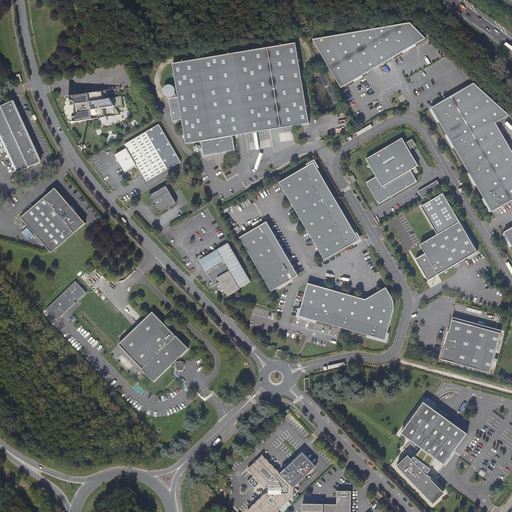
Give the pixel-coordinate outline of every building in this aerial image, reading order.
[(415,20),(313,40),(341,88),(426,39),(415,20)] [(182,120),(186,144),(201,142),(233,136),(309,124),(296,43),(173,64),(178,97),(182,120)] [(431,109),(492,212),(511,200),(511,150),(496,123),(510,115),(474,84),(431,109)] [(167,86),(165,87),(164,89),(163,91),(164,93),(165,95),(167,96),(169,97),(171,96),(173,95),(175,93),(175,91),(175,89),(173,87),(172,86),(169,85),(167,86)] [(73,122),(120,115),(105,90),(69,97),(78,103),(78,104),(77,104),(78,113),(80,113),(80,114),(73,122)] [(178,97),(169,99),(172,121),(182,120),(178,97)] [(13,101),(0,107),(0,132),(18,173),(41,163),(13,101)] [(146,182),(168,169),(181,162),(159,124),(146,132),(124,145),(127,149),(115,155),(117,159),(116,159),(116,160),(116,161),(117,162),(118,162),(119,162),(125,172),(136,165),(142,175),(146,182)] [(201,142),(204,156),(210,155),(210,154),(235,149),(233,136),(201,142)] [(406,144),(401,136),(365,157),(376,177),(366,183),(379,204),(417,182),(411,171),(419,166),(409,150),(406,144)] [(413,140),(406,144),(409,150),(416,146),(413,140)] [(325,261),(359,240),(314,162),(279,183),(325,261)] [(418,191),(422,198),(441,187),(437,180),(418,191)] [(159,213),(176,203),(166,187),(150,196),(153,202),(152,203),(151,205),(153,207),(155,208),(156,207),(159,213)] [(74,212),(71,207),(55,189),(21,218),(51,253),(85,224),(74,212)] [(415,257),(426,276),(435,270),(437,273),(476,250),(444,192),(422,205),(438,232),(419,242),(424,251),(415,257)] [(267,222),(240,238),(271,292),(299,276),(267,222)] [(239,288),(250,282),(228,243),(199,260),(212,283),(210,284),(216,290),(217,291),(218,291),(220,290),(222,295),(226,293),(228,296),(240,289),(239,288)] [(76,281),(47,309),(57,320),(76,303),(73,301),(76,298),(78,300),(86,292),(76,281)] [(299,316),(385,340),(394,308),(394,302),(393,299),(392,297),(386,288),(366,300),(308,284),(299,316)] [(176,336),(152,312),(118,344),(142,369),(141,369),(153,381),(153,382),(154,382),(154,381),(171,365),(170,364),(174,361),(176,360),(178,356),(179,357),(188,349),(188,348),(176,336)] [(440,359),(490,373),(501,333),(452,320),(449,332),(448,332),(440,359)] [(283,358),(284,354),(284,352),(278,350),(277,351),(276,356),(283,358)] [(184,370),(185,368),(185,366),(185,364),(184,363),(183,362),(181,362),(180,361),(178,362),(177,362),(176,363),(175,364),(175,365),(175,366),(175,368),(176,369),(176,370),(178,371),(180,371),(182,371),(183,371),(184,370)] [(468,435),(425,403),(402,434),(422,449),(416,458),(406,451),(401,458),(404,461),(398,466),(432,502),(442,492),(427,477),(428,477),(425,474),(426,473),(429,468),(435,459),(444,466),(468,435)] [(262,455),(261,457),(279,475),(280,473),(262,455)] [(284,478),(280,473),(279,475),(261,457),(249,468),(267,486),(266,488),(271,488),(271,489),(267,489),(267,492),(271,492),(271,493),(266,493),(267,495),(254,507),(249,511),(272,511),(278,506),(280,508),(290,500),(294,496),(298,492),(305,485),(308,487),(312,483),(309,481),(321,470),(307,456),(284,478)] [(432,502),(398,466),(398,467),(433,504),(444,493),(443,492),(442,492),(432,502)] [(248,469),(266,488),(267,486),(249,468),(248,469)] [(443,492),(428,477),(427,477),(442,492),(443,492)] [(350,511),(351,491),(339,491),(338,504),(303,504),(302,511),(350,511)] [(247,511),(248,511),(249,511),(254,507),(267,495),(266,493),(247,511)] [(280,508),(275,511),(284,511),(293,503),(291,501),(290,500),(280,508)]
